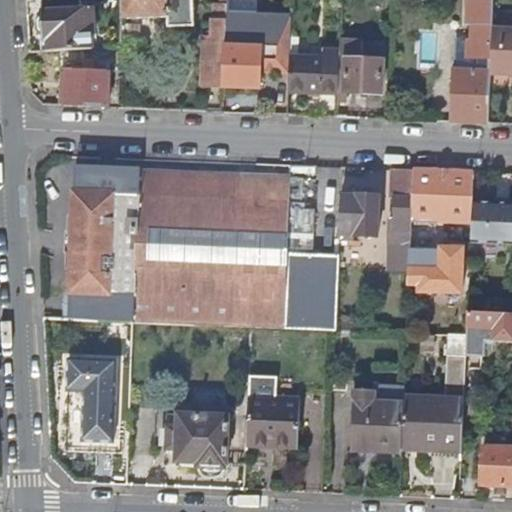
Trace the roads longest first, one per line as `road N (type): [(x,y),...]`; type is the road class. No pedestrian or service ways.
road 1 (residential): [(12,128),(511,149)]
road 2 (tertiary): [(12,128),(27,509)]
road 3 (tertiary): [(1,0),(12,128)]
